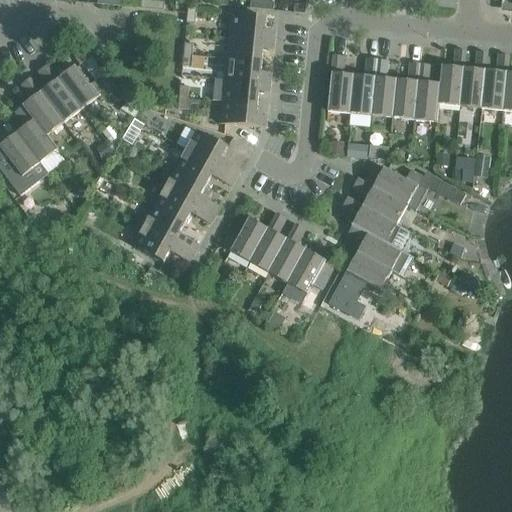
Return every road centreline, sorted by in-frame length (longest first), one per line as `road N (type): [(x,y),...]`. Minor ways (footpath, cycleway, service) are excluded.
road 1 (residential): [(266,159),(300,172),(317,32),(348,17)]
road 2 (track): [(195,449),(84,511)]
